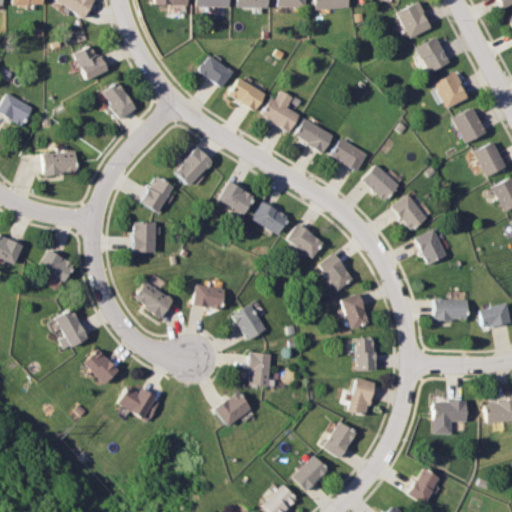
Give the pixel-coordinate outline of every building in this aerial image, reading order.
[(51,0),(80,16),(88,0),(51,0)] [(311,0),(312,8),(345,7),(344,0),(311,0)] [(405,37),(427,27),(415,1),(393,11),(405,37)] [(511,12),(503,17),(511,34),(511,12)] [(413,45),(424,71),(445,63),(434,36),(413,45)] [(69,52),(80,79),(101,70),(90,43),(69,52)] [(228,71),(205,54),(193,69),(216,87),(228,71)] [(442,107),(464,97),(452,71),(430,81),(442,107)] [(224,94),(250,110),(261,93),(235,76),(224,94)] [(132,106),(112,80),(97,92),(116,118),(132,106)] [(295,113),(283,106),(289,96),(277,89),(271,98),(267,96),(256,114),(285,131),(295,113)] [(0,115),(20,124),(29,105),(2,92),(0,95),(0,115)] [(461,142),(482,131),(469,106),(448,116),(461,142)] [(319,151),(329,134),(300,117),(290,135),(319,151)] [(362,153),(336,137),(326,154),(352,170),(362,153)] [(501,166),(489,141),(469,150),(482,175),(501,166)] [(169,171),(184,185),(207,160),(192,146),(169,171)] [(72,171),(71,150),(39,151),(39,172),(72,171)] [(379,199),(394,183),(371,163),(357,179),(379,199)] [(155,211),(168,183),(149,175),(136,202),(155,211)] [(488,184),(499,210),(511,204),(511,184),(509,176),(488,184)] [(249,195),(224,180),(213,198),(238,213),(249,195)] [(387,204),(405,229),(422,217),(404,192),(387,204)] [(272,234),(283,215),(258,200),(247,218),(272,234)] [(128,250),(150,251),(151,222),(129,221),(128,250)] [(281,238),(307,257),(318,241),(292,222),(281,238)] [(410,237),(423,264),(442,255),(429,228),(410,237)] [(17,242),(0,236),(0,258),(11,262),(17,242)] [(60,281),(69,262),(43,248),(33,267),(60,281)] [(348,278),(329,252),(313,263),(333,289),(348,278)] [(159,316),(170,298),(140,280),(129,299),(159,316)] [(216,309),(221,288),(193,283),(189,303),(216,309)] [(335,298),(346,328),(365,321),(354,291),(335,298)] [(464,298),(431,298),(430,319),(464,319),(464,298)] [(260,330),(248,303),(229,313),(241,339),(260,330)] [(477,307),(480,326),(507,322),(504,303),(477,307)] [(83,337),(68,307),(50,317),(60,335),(55,338),(60,349),(83,337)] [(370,337),(351,337),(351,369),(371,368),(370,337)] [(78,361),(99,383),(114,369),(93,347),(78,361)] [(244,385),(265,385),(266,352),(245,351),(244,385)] [(369,380),(350,377),(345,410),(364,413),(369,380)] [(135,392),(123,385),(113,402),(145,421),(157,400),(137,389),(135,392)] [(247,408),(235,390),(210,407),(222,425),(247,408)] [(483,422),(511,419),(511,398),(481,402),(483,422)] [(429,419),(462,420),(463,400),(429,399),(429,419)] [(352,432),(334,421),(318,447),(335,458),(352,432)] [(287,475),(301,490),(324,469),(310,454),(287,475)] [(404,495),(421,503),(434,475),(417,467),(404,495)] [(279,511),(294,498),(280,483),(258,503),(266,511),(279,511)]
